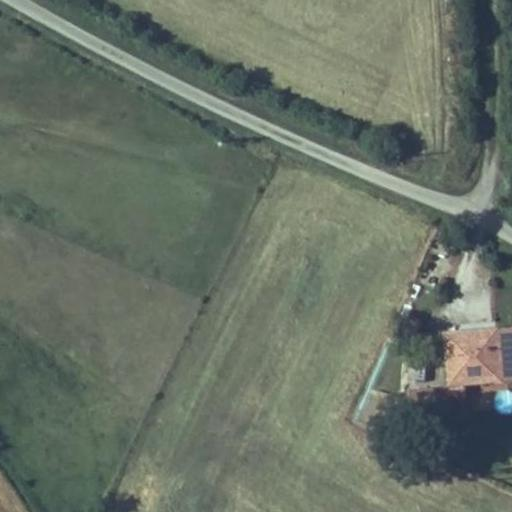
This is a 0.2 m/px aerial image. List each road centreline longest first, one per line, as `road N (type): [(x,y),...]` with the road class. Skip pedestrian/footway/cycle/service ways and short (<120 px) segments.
road 1 (unclassified): [(15,0),(149,73),(511,236)]
road 2 (track): [(485,0),(487,167),(471,213)]
